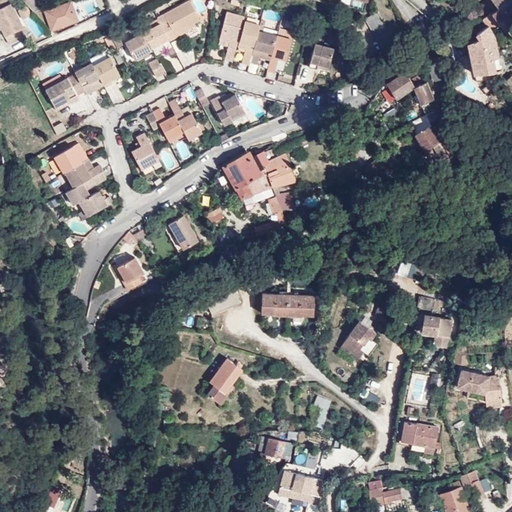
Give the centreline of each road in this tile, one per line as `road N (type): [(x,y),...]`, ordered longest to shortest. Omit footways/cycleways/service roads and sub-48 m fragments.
road 1 (residential): [(89,511),(95,466),(78,333),(98,251),(118,227),(220,157),(393,69),(417,42),(399,0)]
road 2 (residential): [(332,511),(335,489),(377,456),(382,428),(288,351)]
road 3 (unknown): [(417,42),(443,57),(462,99),(511,119)]
